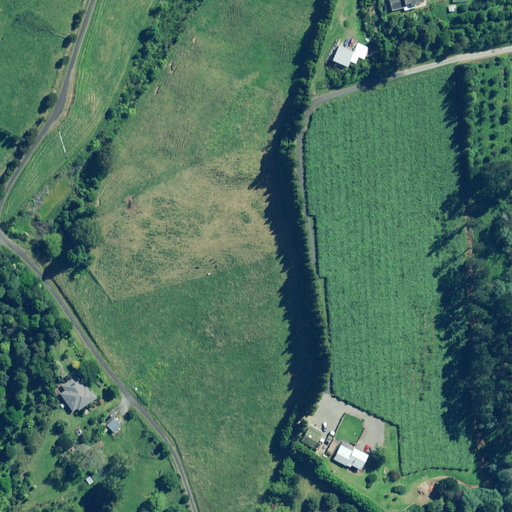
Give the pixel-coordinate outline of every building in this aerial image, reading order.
[(421,1),(421,0),(386,0),(389,9),(401,6),(402,10),(413,6),(412,3),(421,1)] [(363,59),(368,47),(357,42),(353,51),(338,44),(331,60),(346,66),(349,60),(355,63),(357,57),(363,59)] [(72,383),(69,379),(59,386),(62,390),(57,394),(71,413),(77,409),(93,398),(85,386),(83,388),(77,380),(72,383)] [(119,426),(113,419),(105,425),(112,432),(119,426)] [(320,433),(306,426),(298,441),(311,448),(320,433)] [(349,451),(338,445),(331,459),(347,467),(349,465),(358,469),(365,455),(351,448),(349,451)]
